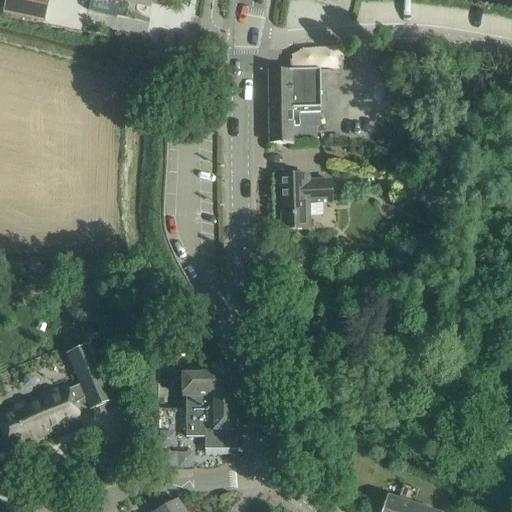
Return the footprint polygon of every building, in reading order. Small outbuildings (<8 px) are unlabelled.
[(6,0),(4,14),(43,22),(47,0),(6,0)] [(111,13),(114,2),(105,0),(92,0),(90,7),(111,13)] [(292,145),(292,143),(316,141),(315,128),(320,128),(318,61),(290,61),(290,71),(269,72),(269,145),(292,145)] [(308,182),(308,176),(280,177),(281,231),(309,230),(309,205),(331,204),(330,181),(308,182)] [(66,388),(0,417),(0,427),(11,451),(60,428),(60,424),(78,415),(73,404),(86,399),(91,410),(111,400),(89,347),(68,355),(80,386),(67,391),(66,388)] [(181,375),(175,375),(175,385),(181,385),(181,398),(185,398),(185,427),(186,438),(204,438),(204,451),(235,450),(235,431),(234,395),(234,386),(234,367),(214,367),(210,367),(210,370),(181,371),(181,375)] [(130,434),(122,435),(125,456),(133,455),(130,434)] [(381,511),(411,511),(413,507),(387,498),(381,511)] [(156,511),(181,511),(176,501),(156,511)]
